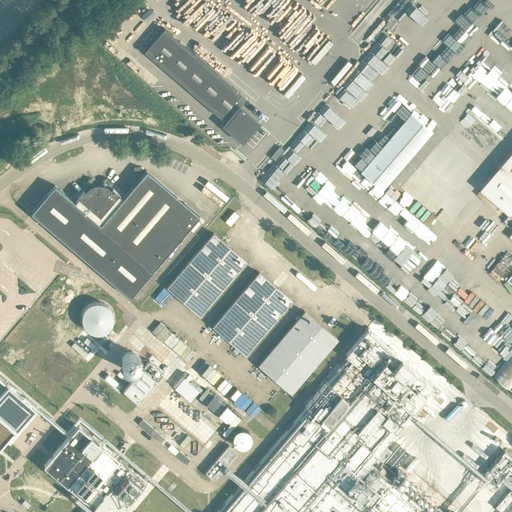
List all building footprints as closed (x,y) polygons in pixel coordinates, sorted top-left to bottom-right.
[(445,0),(510,63),(511,61),(511,62),(511,12),(510,11),(507,15),(478,12),(490,0),(472,0),(464,9),(457,2),(459,0),(445,0)] [(258,122),(240,106),(239,108),(233,103),(241,93),(164,27),(144,51),(221,117),(226,110),(232,116),(224,124),(243,140),(258,122)] [(463,42),(464,41),(453,32),(454,31),(449,27),(443,34),(461,50),(465,45),(463,42)] [(432,131),(411,113),(361,171),(382,189),(432,131)] [(299,156),(287,146),(276,159),(288,169),(299,156)] [(511,152),(481,188),(511,214),(511,215),(511,275),(509,278),(511,280),(511,152)] [(131,296),(200,215),(147,170),(123,198),(119,195),(120,194),(113,187),(111,189),(107,186),(105,185),(104,184),(102,184),(101,184),(98,184),(97,184),(95,185),(92,185),(91,186),(89,187),(88,188),(85,191),(83,189),(77,197),(78,198),(75,202),(55,184),(31,212),(131,296)] [(200,314),(240,268),(246,260),(213,232),(167,286),(200,314)] [(259,271),(213,325),(246,353),(292,299),(259,271)] [(12,303),(21,311),(30,302),(21,294),(12,303)] [(82,317),(82,318),(82,319),(82,321),(82,322),(83,323),(83,325),(84,326),(85,327),(85,328),(86,329),(87,330),(88,331),(90,331),(91,332),(92,333),(93,333),(95,333),(96,333),(97,333),(99,333),(100,333),(101,333),(102,333),(104,332),(105,331),(106,331),(107,330),(108,329),(109,328),(110,327),(111,326),(111,325),(112,323),(112,322),(112,321),(113,319),(113,318),(113,317),(112,315),(112,314),(112,313),(111,312),(111,310),(110,309),(109,308),(108,307),(107,306),(106,305),(105,305),(104,304),(102,304),(101,303),(100,303),(99,303),(97,303),(96,303),(95,303),(93,303),(92,304),(91,304),(90,305),(88,305),(87,306),(86,307),(85,308),(85,309),(84,310),(83,312),(83,313),(82,314),(82,315),(82,317)] [(305,310),(259,364),(291,392),(337,338),(305,310)] [(30,311),(2,342),(13,352),(41,321),(30,311)] [(156,324),(151,333),(178,349),(183,340),(156,324)] [(443,511),(434,504),(434,505),(404,480),(409,474),(399,466),(389,477),(377,466),(391,450),(384,444),(413,410),(414,411),(435,386),(368,328),(346,354),(349,357),(216,511),(443,511)] [(187,363),(197,367),(201,358),(191,353),(187,363)] [(511,353),(494,375),(511,390),(511,353)] [(149,360),(123,390),(138,402),(163,372),(149,360)] [(108,373),(104,378),(118,389),(122,385),(108,373)] [(0,377),(0,448),(0,449),(35,408),(0,377)] [(188,400),(198,390),(184,377),(174,387),(188,400)] [(230,426),(238,417),(223,403),(215,412),(230,426)] [(78,424),(44,465),(67,485),(101,444),(78,424)] [(243,447),(244,447),(245,447),(246,446),(247,446),(248,445),(249,445),(250,444),(250,443),(251,442),(251,440),(251,439),(252,438),(251,437),(251,435),(251,434),(250,433),(250,432),(249,431),(248,430),(247,430),(246,429),(244,429),(243,428),(242,428),(241,428),(240,429),(239,429),(238,429),(237,430),(236,430),(235,431),(235,432),(234,433),(233,435),(233,436),(233,437),(233,439),(233,440),(233,441),(234,443),(235,444),(235,445),(236,445),(238,446),(239,447),(240,447),(242,447),(243,447)] [(101,444),(67,485),(98,511),(121,511),(146,483),(101,444)] [(205,472),(214,480),(238,452),(229,444),(205,472)] [(488,468),(481,477),(487,483),(495,489),(502,480),(511,487),(495,506),(502,511),(511,511),(511,455),(504,449),(488,468)] [(47,484),(42,490),(49,495),(53,490),(47,484)] [(47,511),(67,511),(69,511),(60,501),(47,511)]
